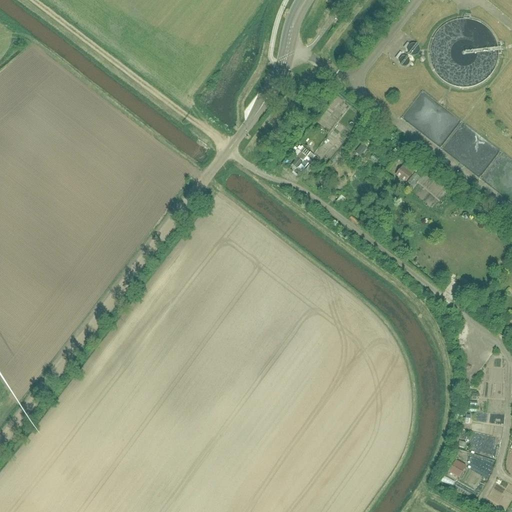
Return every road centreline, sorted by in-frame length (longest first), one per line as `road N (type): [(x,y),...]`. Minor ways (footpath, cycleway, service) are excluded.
road 1 (unclassified): [(287,49),(276,83),(245,129),(0,443)]
road 2 (track): [(248,167),(401,290),(436,333),(448,369),(446,425),(406,511)]
road 3 (track): [(31,0),(228,151)]
